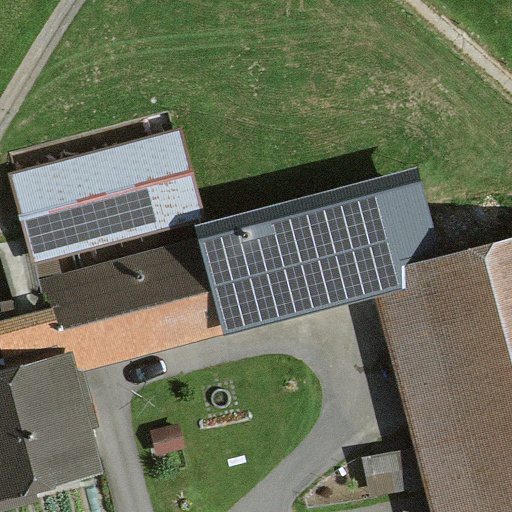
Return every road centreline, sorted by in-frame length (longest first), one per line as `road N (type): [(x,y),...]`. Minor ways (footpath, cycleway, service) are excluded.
road 1 (track): [(0,126),(76,0)]
road 2 (track): [(511,91),(404,0)]
